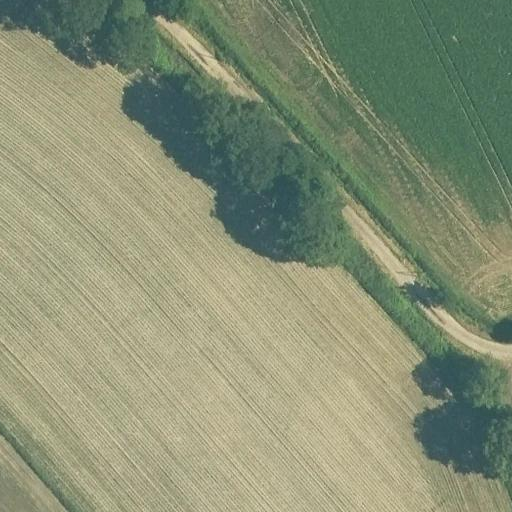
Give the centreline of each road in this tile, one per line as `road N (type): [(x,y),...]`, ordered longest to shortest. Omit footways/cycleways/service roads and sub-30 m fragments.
road 1 (track): [(125,0),(168,27),(439,318),(511,355)]
road 2 (track): [(511,482),(439,318)]
